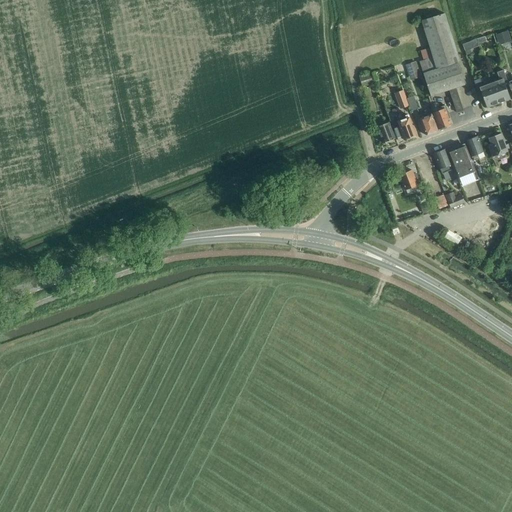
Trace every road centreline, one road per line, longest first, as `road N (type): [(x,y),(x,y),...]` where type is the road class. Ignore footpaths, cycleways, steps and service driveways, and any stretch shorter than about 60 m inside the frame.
road 1 (secondary): [(0,295),(178,239),(316,239)]
road 2 (tertiary): [(316,239),(328,206),(369,168),(511,113)]
road 3 (secondary): [(511,336),(408,270),(316,239)]
